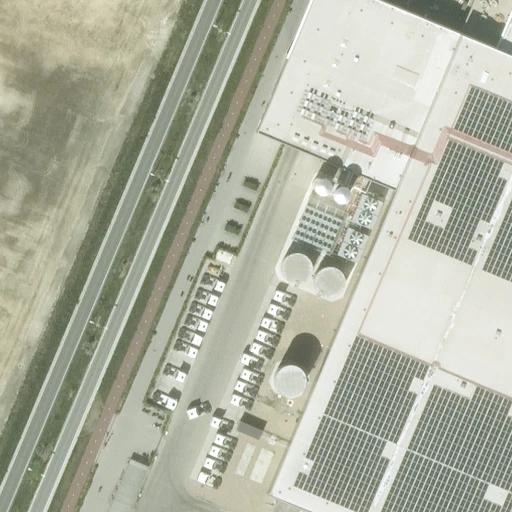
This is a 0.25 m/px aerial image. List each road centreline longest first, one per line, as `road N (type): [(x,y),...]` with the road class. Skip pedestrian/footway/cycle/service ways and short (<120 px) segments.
road 1 (unclassified): [(35,511),(249,0)]
road 2 (unclassified): [(214,0),(1,511)]
